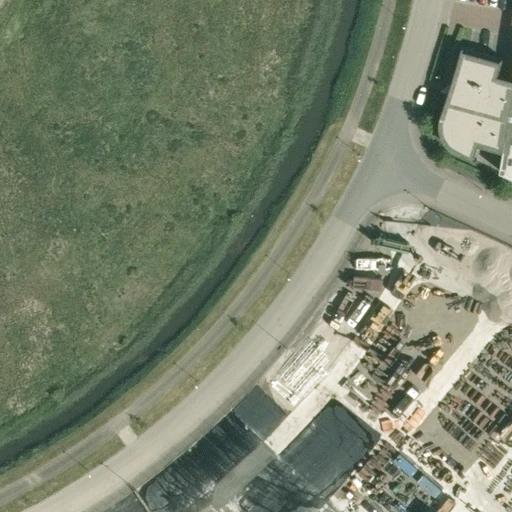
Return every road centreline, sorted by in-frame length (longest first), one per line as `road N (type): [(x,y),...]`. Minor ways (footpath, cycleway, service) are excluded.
road 1 (unclassified): [(383,167),(248,354),(168,434),(39,511)]
road 2 (unclassified): [(432,0),(417,74),(383,167)]
road 3 (unclassified): [(511,226),(383,167)]
